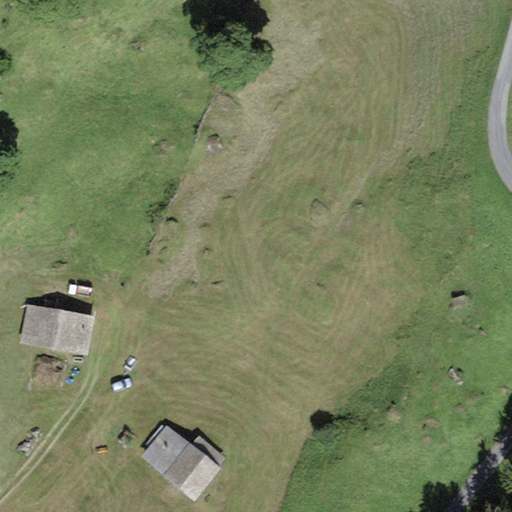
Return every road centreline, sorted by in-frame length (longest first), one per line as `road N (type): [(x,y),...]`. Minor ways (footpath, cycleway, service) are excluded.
road 1 (track): [(0,495),(110,360)]
road 2 (residential): [(511,176),(496,122),(511,45)]
